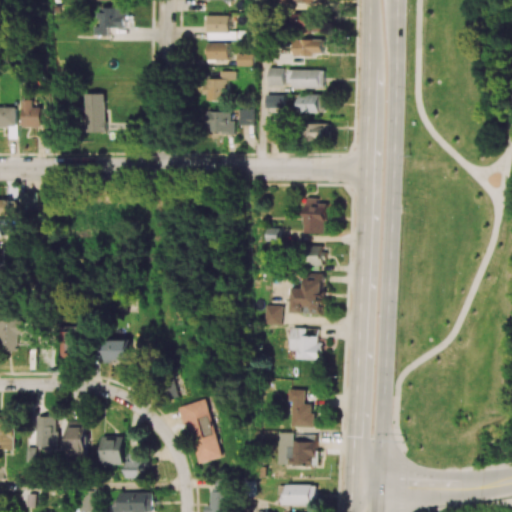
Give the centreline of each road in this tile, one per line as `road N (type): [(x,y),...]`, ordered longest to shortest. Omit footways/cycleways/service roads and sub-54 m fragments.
road 1 (primary): [(375,511),(397,0)]
road 2 (primary): [(369,0),(349,511)]
road 3 (residential): [(366,169),(0,169)]
road 4 (residential): [(167,0),(167,169)]
road 5 (residential): [(150,417),(103,390),(0,386)]
road 6 (residential): [(484,487),(351,485)]
